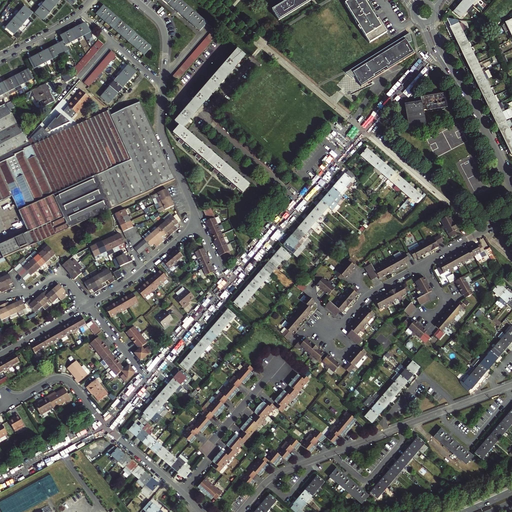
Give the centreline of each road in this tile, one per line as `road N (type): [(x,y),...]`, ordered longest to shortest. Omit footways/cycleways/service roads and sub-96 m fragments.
road 1 (residential): [(511,385),(282,472),(240,511)]
road 2 (residential): [(301,200),(205,118),(265,43)]
road 3 (residential): [(279,358),(211,439),(207,460),(181,490)]
road 4 (residential): [(364,128),(482,231)]
road 5 (residential): [(198,221),(160,130),(163,85)]
road 6 (residential): [(87,304),(124,284),(198,221)]
road 7 (residential): [(0,409),(58,377),(106,426)]
road 8 (residential): [(227,284),(148,379)]
road 9 (residential): [(106,426),(0,485)]
road 10 (residential): [(455,78),(511,185)]
